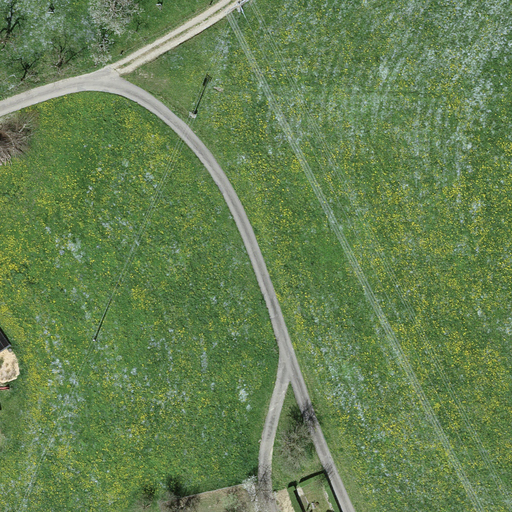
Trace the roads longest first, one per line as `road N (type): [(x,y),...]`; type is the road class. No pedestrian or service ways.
road 1 (track): [(92,78),(167,114),(211,165),(243,226),(350,511)]
road 2 (track): [(92,78),(139,59),(233,0)]
